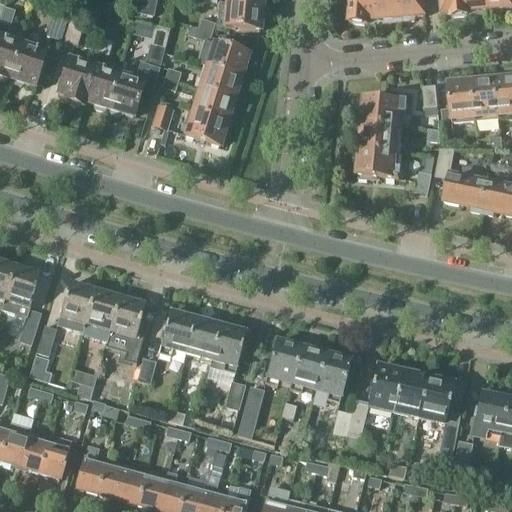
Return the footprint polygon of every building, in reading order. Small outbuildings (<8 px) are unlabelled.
[(151,19),(154,0),(138,0),(135,16),(151,19)] [(227,0),(226,7),(262,11),(262,0),(227,0)] [(379,23),(376,0),(348,0),(348,3),(350,3),(350,7),(351,7),(350,26),(368,27),(368,24),(379,23)] [(376,0),(379,23),(380,23),(382,27),(390,26),(392,22),(402,21),(400,0),(376,0)] [(400,0),(402,21),(405,24),(414,23),(415,19),(425,19),(424,6),(425,6),(424,0),(400,0)] [(439,0),(440,2),(441,1),(443,17),(451,16),(451,19),(468,18),(468,14),(467,14),(465,0),(439,0)] [(488,0),(465,0),(467,14),(468,14),(476,14),(478,17),(490,16),(488,0)] [(488,0),(490,16),(501,15),(503,11),(511,10),(511,8),(511,0),(488,0)] [(219,7),(217,30),(224,31),(260,34),(260,32),(263,30),(264,22),(261,20),(262,11),(226,7),(219,7)] [(16,11),(6,8),(1,23),(11,26),(16,11)] [(47,39),(60,43),(67,23),(54,19),(47,39)] [(70,23),(63,44),(76,48),(83,27),(70,23)] [(202,23),(199,32),(212,36),(214,27),(202,23)] [(168,32),(154,29),(145,69),(158,73),(168,32)] [(199,32),(196,41),(204,44),(209,45),(212,36),(199,32)] [(9,81),(21,43),(0,36),(0,81),(5,83),(8,81),(9,81)] [(113,42),(103,39),(99,53),(109,56),(113,42)] [(35,90),(47,52),(21,43),(9,81),(12,82),(13,85),(21,88),(24,86),(35,90)] [(204,44),(197,67),(207,70),(241,80),(244,70),(247,70),(249,62),(248,60),(248,58),(214,47),(209,45),(204,44)] [(82,109),(84,105),(95,67),(69,58),(58,96),(66,99),(65,104),(82,109)] [(108,112),(120,74),(95,67),(84,105),(94,108),(95,111),(103,114),(106,111),(108,112)] [(120,74),(108,112),(110,113),(111,116),(119,118),(121,116),(134,120),(142,93),(152,96),(159,73),(158,73),(145,69),(141,68),(137,80),(120,74)] [(170,70),(166,82),(178,86),(182,74),(170,70)] [(207,70),(200,92),(234,103),(237,93),(240,92),(242,85),(240,82),(241,80),(207,70)] [(497,83),(500,122),(511,120),(511,81),(509,82),(509,79),(497,80),(497,83)] [(476,85),(473,85),(476,124),(500,122),(497,83),(495,83),(495,85),(488,85),(488,81),(475,82),(476,85)] [(176,93),(178,86),(166,82),(164,90),(176,93)] [(451,110),(441,111),(442,124),(452,123),(453,126),(476,124),(473,85),(471,85),(471,87),(465,88),(464,83),(452,84),(452,87),(449,87),(451,110)] [(435,90),(423,91),(424,104),(425,119),(438,118),(435,90)] [(200,92),(193,114),(227,125),(230,115),(233,114),(235,107),(233,104),(234,103),(200,92)] [(360,113),(359,126),(400,130),(402,117),(405,117),(407,104),(387,102),(387,99),(366,97),(366,100),(365,100),(364,111),(360,113)] [(159,109),(153,130),(163,133),(169,112),(159,109)] [(193,114),(185,139),(219,150),(223,138),(226,138),(228,129),(226,127),(227,125),(193,114)] [(361,141),(360,152),(400,156),(401,145),(399,145),(400,130),(359,126),(358,139),(361,141)] [(429,131),(428,143),(442,145),(441,132),(429,131)] [(501,139),(491,141),(492,154),(503,152),(501,139)] [(400,158),(400,156),(360,152),(360,154),(356,156),(355,165),(359,167),(358,179),(359,179),(359,181),(379,183),(379,181),(399,182),(400,171),(397,170),(398,158),(400,158)] [(441,153),(436,177),(449,180),(455,153),(441,153)] [(418,186),(416,195),(428,197),(431,178),(430,178),(434,159),(425,157),(421,176),(420,176),(418,186)] [(451,178),(445,206),(472,211),(471,214),(482,216),(483,216),(490,180),(470,177),(469,182),(451,178)] [(490,180),(483,216),(493,218),(493,215),(511,218),(511,190),(508,190),(510,184),(490,180)] [(0,302),(4,304),(15,270),(4,267),(5,264),(0,262),(0,302)] [(4,304),(1,313),(27,321),(29,313),(40,279),(29,275),(30,272),(17,268),(16,271),(15,270),(4,304)] [(69,286),(57,328),(83,336),(85,329),(95,294),(85,291),(86,288),(73,285),(72,287),(69,286)] [(83,336),(82,338),(107,345),(110,335),(119,301),(109,298),(110,295),(97,291),(96,294),(95,294),(85,329),(83,336)] [(107,345),(106,350),(127,356),(125,364),(136,367),(146,327),(140,326),(145,309),(134,305),(135,303),(122,299),(121,302),(119,301),(110,335),(107,345)] [(26,324),(19,345),(32,349),(38,328),(41,317),(29,313),(27,321),(26,324)] [(169,315),(159,357),(172,361),(174,355),(186,358),(196,320),(182,316),(181,318),(169,315)] [(196,320),(186,358),(211,365),(220,329),(208,326),(208,323),(196,320)] [(211,365),(209,371),(225,375),(235,378),(246,336),(234,333),(235,331),(223,328),(223,330),(220,329),(211,365)] [(44,329),(36,356),(48,360),(57,333),(56,333),(44,329)] [(276,344),(265,387),(278,390),(279,386),(290,388),(289,393),(290,393),(302,351),(276,344)] [(302,351),(290,393),(301,396),(302,392),(316,395),(326,357),(324,356),(323,353),(315,351),(313,354),(313,353),(302,351)] [(326,357),(316,395),(328,398),(327,403),(340,406),(350,363),(326,357)] [(145,363),(139,385),(151,388),(157,367),(145,363)] [(371,396),(368,409),(394,415),(402,375),(400,375),(398,373),(392,371),(389,373),(389,372),(377,369),(374,382),(371,396)] [(402,375),(394,415),(410,418),(419,420),(428,381),(416,378),(414,376),(408,375),(405,376),(402,375)] [(428,381),(419,420),(445,426),(438,456),(436,467),(440,472),(449,474),(451,462),(461,414),(448,412),(454,387),(441,384),(439,382),(433,381),(429,382),(428,381)] [(81,386),(78,399),(91,402),(93,394),(94,393),(95,390),(81,386)] [(232,386),(225,410),(238,413),(244,389),(233,386),(232,386)] [(31,391),(28,399),(34,401),(40,402),(42,394),(31,391)] [(249,391),(237,439),(250,443),(263,394),(249,391)] [(42,394),(40,402),(51,405),(53,397),(42,394)] [(93,394),(91,402),(95,404),(101,405),(102,406),(104,397),(93,394)] [(478,419),(474,439),(485,441),(485,438),(500,440),(508,400),(495,398),(494,401),(482,398),(480,411),(478,411),(477,419),(478,419)] [(500,440),(498,450),(511,452),(511,400),(508,400),(500,440)] [(95,404),(92,413),(96,414),(103,416),(106,407),(102,406),(101,405),(95,404)] [(77,405),(75,413),(86,416),(88,408),(77,405)] [(351,418),(346,440),(358,443),(360,443),(366,417),(368,409),(354,405),(351,418)] [(288,406),(285,420),(295,422),(299,409),(288,406)] [(172,413),(169,425),(181,428),(185,416),(172,413)] [(337,415),(332,437),(346,440),(351,418),(337,415)] [(129,419),(127,427),(138,431),(140,422),(129,419)] [(140,422),(138,431),(150,434),(152,425),(140,422)] [(8,435),(0,463),(0,464),(19,470),(28,441),(29,438),(30,433),(11,427),(8,435)] [(168,431),(165,440),(177,443),(180,434),(168,431)] [(0,463),(8,435),(0,432),(0,463)] [(180,434),(177,443),(188,446),(191,438),(191,437),(180,434)] [(28,441),(19,470),(39,476),(48,447),(38,444),(39,440),(29,438),(28,441)] [(208,442),(206,451),(217,454),(220,445),(208,442)] [(48,447),(39,476),(59,482),(70,445),(61,443),(58,450),(48,447)] [(220,445),(217,454),(229,457),(231,448),(220,445)] [(458,445),(454,468),(467,470),(471,448),(458,445)] [(89,449),(77,492),(97,498),(105,470),(96,467),(100,451),(89,449)] [(254,454),(252,462),(263,465),(265,457),(254,454)] [(213,469),(222,472),(226,459),(217,456),(213,469)] [(272,457),(270,467),(282,469),(284,460),(272,457)] [(304,465),(302,473),(314,476),(316,468),(304,465)] [(316,468),(314,476),(326,479),(327,480),(326,484),(335,486),(336,486),(340,469),(329,466),(328,466),(327,470),(316,468)] [(392,466),(390,478),(405,481),(408,469),(392,466)] [(105,470),(97,498),(117,503),(126,470),(117,468),(115,472),(105,470)] [(126,470),(117,503),(137,509),(145,480),(133,477),(135,473),(126,470)] [(353,472),(351,480),(364,483),(366,475),(353,472)] [(166,482),(157,511),(179,511),(186,490),(174,487),(176,478),(168,476),(166,482)] [(145,480),(137,509),(149,511),(157,511),(166,482),(158,479),(157,483),(145,480)] [(369,480),(367,489),(380,491),(382,483),(369,480)] [(206,493),(200,511),(222,511),(225,502),(214,499),(217,488),(207,486),(207,488),(206,493)] [(406,487),(404,496),(415,498),(416,489),(406,487)] [(416,489),(415,498),(428,500),(429,492),(416,489)] [(186,490),(179,511),(200,511),(206,493),(198,490),(197,493),(186,490)] [(225,502),(222,511),(244,511),(249,492),(240,490),(236,505),(225,502)] [(268,498),(264,511),(286,511),(288,504),(290,496),(269,491),(268,498)] [(446,496),(444,505),(455,507),(456,498),(446,496)] [(456,498),(455,507),(465,509),(467,501),(456,498)]
